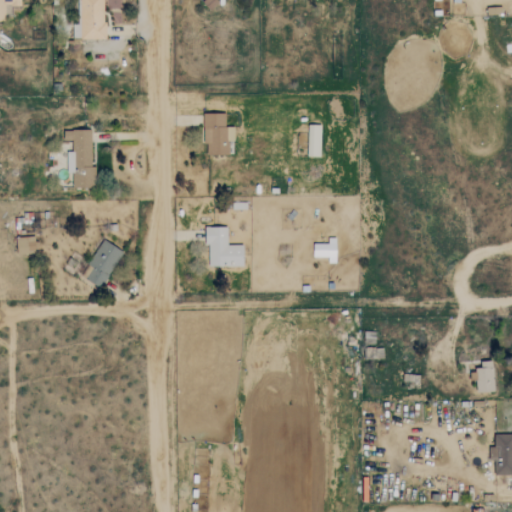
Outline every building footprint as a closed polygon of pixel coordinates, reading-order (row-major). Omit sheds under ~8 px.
[(0,0),(0,7),(21,8),(20,0),(0,0)] [(104,39),(104,0),(76,0),(76,38),(104,39)] [(234,127),(226,127),(225,113),(204,114),(205,155),(229,155),(228,141),(235,141),(234,127)] [(307,156),(320,157),(321,125),(308,125),(307,156)] [(72,188),(95,188),(94,167),(91,167),(90,130),(63,131),(63,140),(72,140),(72,151),(66,152),(67,172),(72,172),(72,188)] [(227,227),(206,227),(207,267),(244,266),(243,245),(227,245),(227,227)] [(16,237),(17,254),(35,253),(34,236),(16,237)] [(313,243),(313,256),(328,257),(328,263),(336,263),(336,238),(328,238),(328,244),(313,243)] [(123,252),(105,240),(82,277),(100,288),(123,252)] [(481,368),(476,369),(477,393),(494,392),(493,361),(481,361),(481,368)] [(511,474),(511,433),(495,433),(495,447),(489,447),(489,460),(495,460),(495,474),(511,474)]
